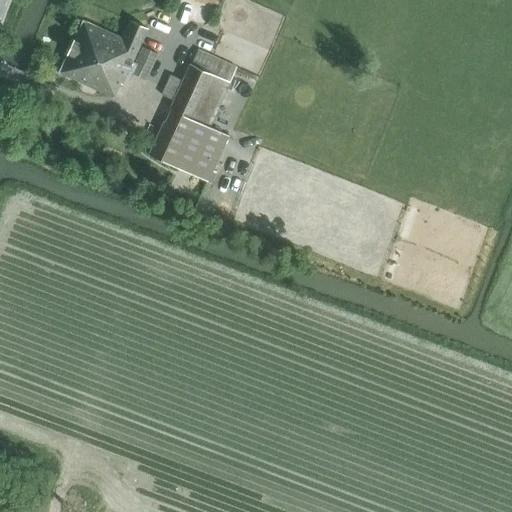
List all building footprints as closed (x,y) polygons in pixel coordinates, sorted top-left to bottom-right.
[(187,0),(188,20),(204,20),(204,2),(218,2),(217,0),(187,0)] [(150,30),(132,22),(124,40),(85,22),(62,73),(115,98),(122,83),(125,85),(150,30)] [(159,55),(145,48),(133,73),(147,80),(159,55)] [(211,127),(231,83),(238,67),(227,62),(200,50),(186,82),(174,76),(165,96),(176,101),(152,155),(209,182),(230,136),(211,127)] [(124,184),(115,180),(112,189),(121,192),(124,184)]
